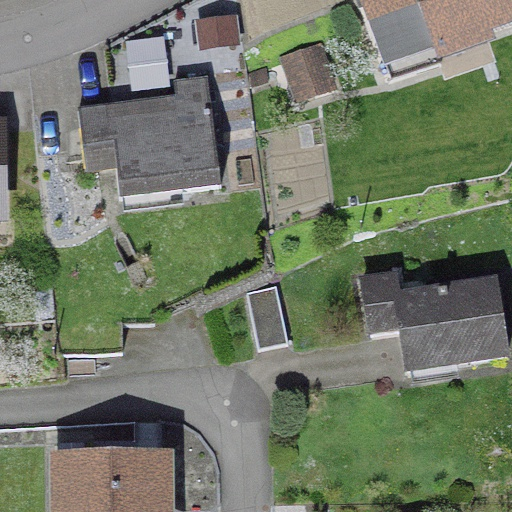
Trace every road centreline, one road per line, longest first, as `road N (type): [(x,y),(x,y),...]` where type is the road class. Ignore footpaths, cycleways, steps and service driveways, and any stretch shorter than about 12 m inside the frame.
road 1 (residential): [(241,511),(241,441),(220,403),(0,406)]
road 2 (residential): [(0,48),(113,0)]
